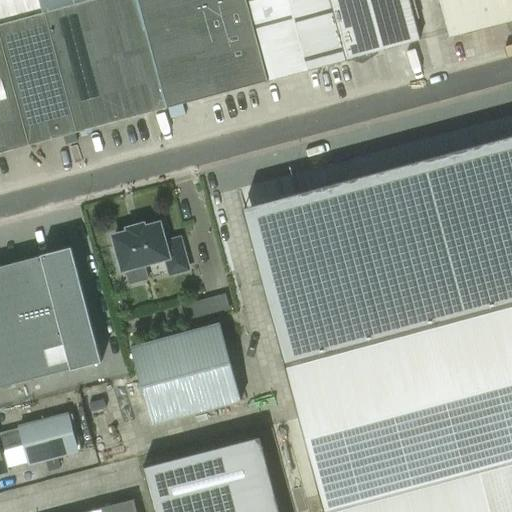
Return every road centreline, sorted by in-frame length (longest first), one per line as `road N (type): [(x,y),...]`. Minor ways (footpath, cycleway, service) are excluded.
road 1 (unclassified): [(0,209),(511,70)]
road 2 (unknown): [(211,151),(283,421)]
road 3 (unknown): [(0,509),(120,472)]
